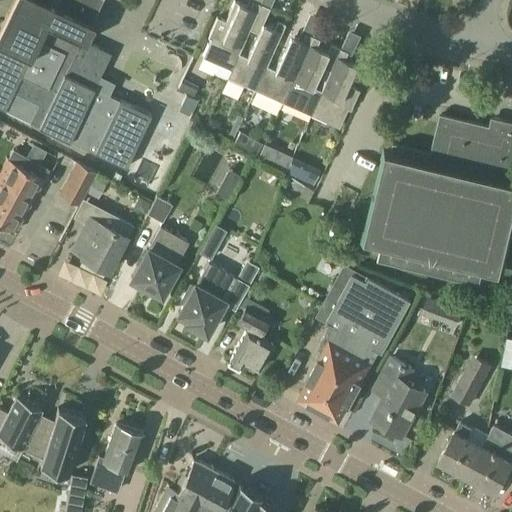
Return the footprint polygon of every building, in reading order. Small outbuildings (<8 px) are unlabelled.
[(118,82),(101,74),(111,52),(84,38),(101,0),(18,0),(0,38),(0,105),(90,148),(127,166),(152,112),(112,93),(118,82)] [(239,52),(250,28),(249,27),(261,2),(255,0),(253,0),(250,7),(234,0),(228,14),(232,16),(229,21),(217,16),(208,36),(211,37),(202,56),(219,63),(221,58),(232,63),(233,64),(238,52),(239,52)] [(249,27),(250,28),(258,31),(270,6),(261,2),(249,27)] [(261,37),(256,35),(247,56),(239,52),(238,52),(233,64),(232,63),(227,76),(243,83),(245,78),(257,83),(257,84),(266,65),(267,65),(285,23),(278,19),(275,27),(267,24),(261,37)] [(255,88),(271,96),(273,91),(285,96),(313,35),(306,32),(302,39),(295,36),(289,50),(284,48),(275,69),(267,65),(266,65),(257,84),(257,83),(255,88)] [(295,106),(311,113),(313,109),(341,47),(331,43),(328,51),(316,46),(320,38),(313,35),(285,96),(282,101),(283,101),(286,96),(297,101),(295,106)] [(350,108),(359,89),(347,83),(349,77),(353,79),(360,65),(344,58),(347,50),(341,47),(313,109),(325,114),(323,119),(339,126),(347,107),(350,108)] [(277,102),(273,113),(292,121),(297,110),(277,102)] [(501,270),(511,221),(511,120),(492,116),(490,125),(441,113),(432,151),(394,142),(392,151),(386,149),(365,238),(384,242),(380,258),(478,281),(482,266),(501,270)] [(209,115),(203,127),(214,133),(220,121),(209,115)] [(228,142),(250,150),(255,138),(232,130),(228,142)] [(0,177),(16,186),(27,167),(32,158),(14,148),(9,157),(0,174),(0,177)] [(16,186),(34,196),(50,168),(32,158),(27,167),(16,186)] [(79,203),(97,171),(78,160),(76,159),(58,192),(79,203)] [(286,169),(285,171),(299,178),(304,165),(290,159),(286,169)] [(223,191),(232,170),(221,166),(212,186),(223,191)] [(16,186),(0,177),(0,199),(7,204),(16,186)] [(34,196),(16,186),(7,204),(24,213),(34,196)] [(148,212),(162,220),(171,204),(158,196),(148,212)] [(134,223),(84,197),(76,212),(89,218),(72,248),(83,254),(83,255),(110,268),(119,247),(122,249),(126,241),(125,239),(128,234),(130,235),(134,223)] [(7,204),(0,199),(0,221),(15,230),(24,213),(7,204)] [(215,223),(199,251),(210,257),(226,229),(215,223)] [(160,224),(131,277),(142,283),(140,286),(157,295),(158,292),(161,293),(163,290),(166,292),(175,275),(172,274),(177,264),(176,263),(189,240),(160,224)] [(237,276),(208,260),(195,283),(194,282),(193,285),(190,283),(181,299),(184,301),(178,312),(187,317),(185,320),(206,331),(237,276)] [(354,272),(328,320),(311,351),(320,356),(308,377),(311,379),(301,396),(339,417),(348,399),(351,401),(363,379),(360,378),(377,348),(384,351),(413,298),(371,276),(368,280),(354,272)] [(420,311),(434,317),(441,301),(427,295),(420,311)] [(271,316),(247,303),(237,322),(247,327),(234,352),(235,352),(233,356),(235,357),(233,360),(240,363),(242,361),(244,363),(245,360),(260,368),(275,342),(261,334),(271,316)] [(416,361),(394,349),(383,370),(395,376),(374,415),(404,431),(428,386),(417,380),(419,375),(411,370),(416,361)] [(492,363),(475,353),(453,393),(470,402),(492,363)] [(0,434),(22,446),(38,415),(37,415),(41,406),(15,393),(7,410),(0,406),(0,434)] [(38,415),(22,446),(41,455),(39,463),(66,472),(85,415),(57,406),(52,422),(38,415)] [(469,473),(485,443),(469,434),(473,425),(461,419),(457,427),(456,427),(440,458),(469,473)] [(144,432),(116,422),(104,457),(99,455),(90,480),(117,489),(125,467),(131,469),(144,432)] [(511,430),(496,422),(485,443),(469,473),(498,489),(511,462),(511,430)] [(165,491),(154,511),(155,511),(192,511),(214,469),(195,459),(176,496),(165,491)] [(214,469),(195,506),(205,511),(215,511),(228,488),(233,479),(214,469)] [(79,511),(86,475),(70,472),(62,511),(79,511)] [(215,511),(275,511),(278,506),(259,496),(260,494),(261,494),(261,493),(258,491),(251,487),(249,487),(242,483),(239,481),(238,482),(239,482),(237,485),(235,489),(234,492),(228,488),(215,511)]
